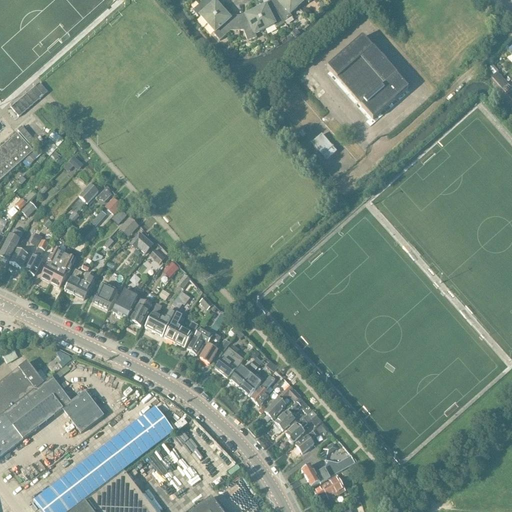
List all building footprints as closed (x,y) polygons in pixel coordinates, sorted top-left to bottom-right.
[(218,2),(218,0),(203,0),(203,2),(192,12),(199,19),(200,18),(207,26),(222,12),(218,7),(219,7),(218,2)] [(289,15),(297,8),(289,0),(272,0),(269,2),(284,24),(292,19),(289,15)] [(308,4),(311,0),(289,0),(297,8),(305,1),(308,4)] [(276,29),(284,24),(269,2),(260,8),(260,9),(255,12),(264,31),(274,26),(276,29)] [(227,16),(227,17),(222,12),(207,26),(214,34),(213,35),(219,42),(230,32),(239,32),(239,17),(232,18),(227,16)] [(255,36),(264,31),(255,12),(250,15),(249,14),(239,17),(239,32),(243,32),(247,42),(256,39),(255,36)] [(371,51),(372,50),(362,38),(327,69),(372,121),(408,90),(396,77),(395,78),(371,51)] [(309,68),(272,100),(284,113),(323,83),(309,68)] [(496,84),(502,79),(497,73),(491,78),(496,84)] [(502,90),(507,85),(502,79),(496,84),(502,90)] [(41,87),(39,85),(27,95),(11,109),(11,110),(18,118),(47,94),(41,87)] [(0,181),(33,153),(17,134),(0,149),(0,181)] [(326,162),(336,153),(321,136),(311,145),(326,162)] [(57,149),(52,144),(47,139),(26,161),(31,165),(43,152),(49,158),(57,149)] [(56,164),(61,158),(55,153),(50,159),(56,164)] [(76,171),(83,164),(75,157),(68,165),(76,171)] [(90,186),(79,198),(87,206),(98,194),(90,186)] [(40,198),(47,191),(44,188),(37,195),(40,198)] [(103,204),(111,196),(105,190),(97,198),(103,204)] [(27,204),(35,195),(32,192),(23,201),(27,204)] [(19,212),(26,205),(21,200),(14,207),(19,212)] [(113,217),(122,208),(113,200),(104,209),(113,217)] [(27,219),(36,210),(30,204),(20,213),(27,219)] [(126,216),(129,213),(123,208),(120,212),(120,211),(111,221),(118,227),(126,217),(126,216)] [(72,225),(79,218),(74,213),(67,220),(72,225)] [(129,239),(139,228),(129,219),(119,230),(129,239)] [(46,230),(51,225),(48,221),(43,227),(46,230)] [(19,242),(22,235),(13,230),(9,237),(8,239),(0,255),(0,259),(8,264),(15,249),(19,242)] [(136,251),(144,242),(135,234),(127,243),(136,251)] [(36,248),(41,239),(35,235),(30,245),(36,248)] [(79,237),(69,248),(72,250),(74,247),(75,248),(82,240),(79,237)] [(33,258),(25,274),(34,278),(42,262),(38,260),(39,258),(40,258),(43,252),(44,253),(48,245),(41,242),(33,258)] [(152,244),(149,247),(145,243),(142,247),(146,250),(145,251),(143,249),(139,255),(142,258),(147,253),(149,254),(155,247),(152,244)] [(28,258),(31,251),(27,249),(23,255),(16,251),(9,265),(20,271),(27,258),(28,258)] [(60,255),(61,254),(53,250),(47,263),(48,264),(40,281),(50,286),(64,257),(60,255)] [(158,266),(164,260),(155,252),(150,257),(158,266)] [(96,255),(92,262),(94,263),(101,261),(102,259),(96,255)] [(68,257),(67,259),(64,257),(50,286),(59,290),(64,280),(67,274),(69,273),(75,261),(68,257)] [(176,271),(170,265),(165,271),(171,277),(176,271)] [(80,277),(81,275),(75,271),(71,279),(64,292),(74,297),(81,284),(76,281),(78,276),(80,277)] [(90,289),(94,280),(85,275),(81,284),(74,297),(83,302),(90,289)] [(190,281),(186,278),(184,276),(176,286),(183,291),(190,281)] [(107,312),(112,302),(117,293),(102,286),(93,305),(107,312)] [(199,293),(191,286),(185,294),(193,301),(199,293)] [(126,321),(136,299),(123,293),(117,305),(112,315),(126,321)] [(207,311),(212,307),(204,299),(200,303),(207,311)] [(148,314),(151,307),(140,301),(137,308),(129,322),(140,328),(148,314)] [(177,311),(180,307),(174,302),(171,307),(172,307),(177,311)] [(164,322),(160,320),(156,318),(161,309),(156,306),(151,315),(152,316),(144,330),(161,339),(169,324),(173,315),(169,313),(164,322)] [(176,328),(181,319),(176,317),(172,326),(171,326),(164,340),(173,344),(180,330),(176,328)] [(212,326),(207,335),(212,338),(217,329),(212,326)] [(192,337),(195,331),(190,328),(187,334),(180,330),(173,344),(184,350),(191,336),(192,337)] [(237,335),(239,333),(234,328),(230,332),(234,337),(235,337),(237,335)] [(194,340),(187,352),(196,358),(203,345),(207,347),(212,338),(198,331),(193,340),(194,340)] [(240,341),(243,338),(239,333),(237,335),(235,337),(240,341)] [(213,351),(220,340),(215,336),(207,348),(199,360),(209,366),(216,353),(213,351)] [(222,355),(229,345),(224,341),(217,351),(222,355)] [(18,359),(13,351),(12,350),(2,356),(7,366),(18,359)] [(242,362),(230,352),(228,351),(223,357),(224,358),(215,370),(227,380),(234,370),(235,371),(242,362)] [(61,369),(71,361),(68,357),(58,365),(61,369)] [(254,373),(262,363),(257,359),(253,363),(249,368),(254,373)] [(269,363),(265,368),(273,375),(277,370),(275,368),(273,367),(269,363)] [(0,418),(11,410),(43,385),(27,364),(19,370),(19,371),(0,385),(0,418)] [(239,390),(250,377),(240,369),(229,382),(239,390)] [(254,373),(250,377),(239,390),(249,399),(261,386),(260,385),(263,381),(254,373)] [(282,381),(279,378),(276,374),(250,400),(258,408),(268,397),(265,394),(275,384),(274,384),(276,382),(278,384),(282,381)] [(84,394),(70,405),(51,379),(43,385),(11,410),(0,418),(0,458),(6,454),(23,441),(23,442),(62,411),(81,435),(103,417),(84,394)] [(281,393),(288,387),(284,382),(277,388),(281,393)] [(292,402),(298,396),(288,387),(272,403),(268,408),(262,413),(270,420),(283,407),(279,403),(287,396),(292,402)] [(305,416),(308,413),(298,401),(295,404),(294,403),(273,424),(281,432),(287,425),(290,428),(295,424),(292,421),(289,417),(292,414),(294,416),(300,411),(305,416)] [(40,511),(69,511),(173,433),(155,409),(33,502),(40,511)] [(302,421),(286,435),(285,436),(292,444),(303,434),(300,431),(306,425),(306,426),(308,424),(309,424),(310,423),(315,429),(317,428),(317,429),(322,425),(312,413),(302,421)] [(328,434),(324,430),(322,426),(315,431),(318,436),(321,433),(324,437),(328,434)] [(310,442),(315,438),(312,434),(295,447),(301,456),(313,447),(310,442)] [(342,472),(354,466),(352,461),(350,458),(337,465),(328,463),(324,470),(329,480),(342,472)] [(324,470),(314,476),(309,467),(301,472),(311,489),(319,484),(320,486),(329,480),(324,470)] [(152,511),(124,475),(75,511),(152,511)] [(338,482),(340,481),(337,476),(328,481),(329,483),(312,493),(317,501),(325,497),(327,500),(335,495),(336,496),(343,492),(338,482)] [(351,498),(349,503),(353,505),(354,507),(356,507),(360,505),(358,499),(355,500),(351,498)] [(220,511),(211,500),(195,511),(220,511)]
